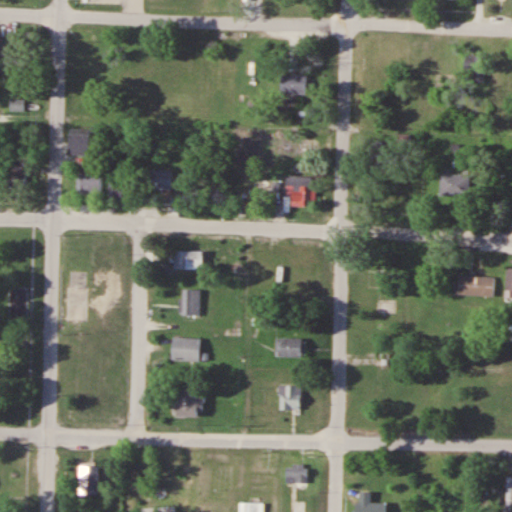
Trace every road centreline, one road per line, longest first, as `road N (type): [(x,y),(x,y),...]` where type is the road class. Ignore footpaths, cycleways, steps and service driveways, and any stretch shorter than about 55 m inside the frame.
road 1 (residential): [(0,218),(511,235)]
road 2 (residential): [(511,27),(0,11)]
road 3 (residential): [(45,511),(61,0)]
road 4 (residential): [(511,443),(0,431)]
road 5 (residential): [(335,511),(344,230)]
road 6 (residential): [(344,230),(349,0)]
road 7 (residential): [(137,436),(141,224)]
